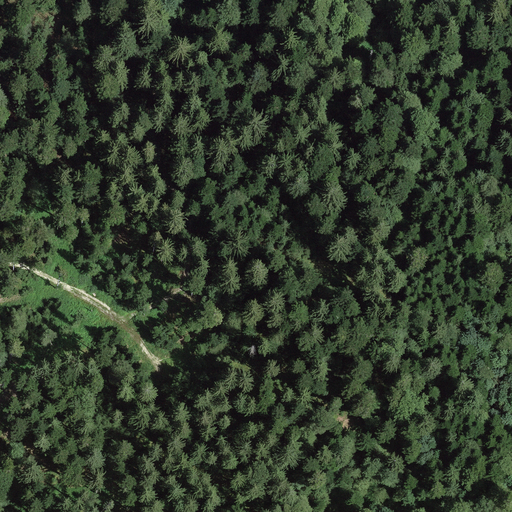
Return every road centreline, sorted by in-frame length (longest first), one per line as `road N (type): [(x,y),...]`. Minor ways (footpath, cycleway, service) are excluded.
road 1 (track): [(0,257),(99,302),(152,355),(160,391),(154,430),(117,475),(68,490),(0,492)]
road 2 (track): [(122,322),(181,290),(189,231),(151,123),(165,35),(135,0)]
